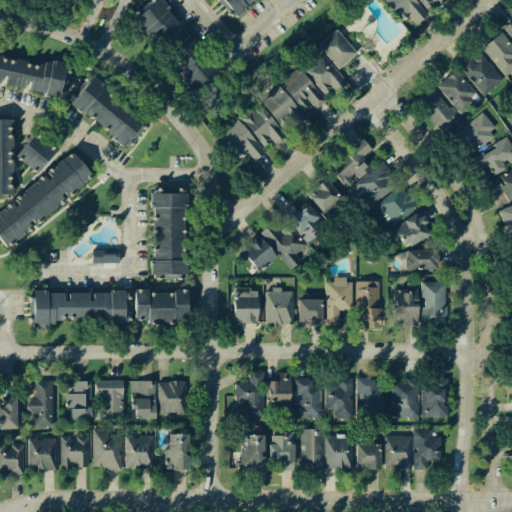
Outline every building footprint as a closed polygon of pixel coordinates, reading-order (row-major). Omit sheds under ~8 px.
[(132,21),(142,29),(143,30),(154,39),(157,35),(191,90),(208,79),(215,70),(210,63),(197,53),(180,26),(176,23),(164,3),(160,0),(151,0),(142,11),(138,14),(132,21)] [(255,0),(217,0),(230,18),(255,0)] [(384,0),(400,21),(410,15),(416,23),(426,16),(414,0),(384,0)] [(418,0),(427,12),(443,0),(418,0)] [(511,38),(511,19),(503,27),(511,38)] [(317,46),(338,68),(356,52),(335,29),(317,46)] [(511,47),(501,32),(481,46),(502,77),(511,69),(511,47)] [(459,66),(480,92),(499,77),(478,51),(459,66)] [(344,84),(323,54),(304,67),(324,97),(344,84)] [(62,97),(67,68),(0,55),(0,84),(1,85),(62,97)] [(324,101),(299,67),(258,98),(278,125),(284,119),(291,128),(305,118),(304,116),(324,101)] [(477,100),(454,71),(436,84),(458,114),(477,100)] [(69,104),(126,148),(146,122),(90,78),(69,104)] [(431,87),(416,100),(444,134),(459,121),(431,87)] [(283,133),(257,104),(240,120),(265,149),(283,133)] [(453,136),(468,155),(471,158),(476,170),(488,165),(492,174),(505,169),(510,164),(511,162),(511,145),(509,139),(507,137),(493,136),(485,116),(481,112),(453,136)] [(0,194),(10,195),(11,119),(0,119),(0,194)] [(214,131),(239,158),(245,152),(253,161),(265,151),(235,119),(228,126),(224,122),(214,131)] [(35,173),(54,150),(34,133),(15,155),(35,173)] [(344,186),(356,175),(358,178),(370,167),(361,157),(371,149),(362,139),(328,168),(344,186)] [(0,210),(0,241),(5,248),(92,177),(71,151),(11,200),(12,201),(0,210)] [(349,190),(366,210),(398,181),(381,162),(349,190)] [(511,168),(495,178),(509,201),(511,198),(511,168)] [(306,194),(321,212),(340,198),(325,179),(306,194)] [(416,207),(402,186),(372,206),(386,227),(416,207)] [(184,193),(151,193),(150,277),(173,277),(173,274),(183,274),(184,193)] [(303,241),(323,228),(307,203),(293,212),(291,208),(284,212),(303,241)] [(511,204),(498,209),(502,223),(511,219),(511,204)] [(430,233),(419,212),(392,226),(404,248),(430,233)] [(270,223),(259,233),(289,269),(301,260),(297,255),(306,246),(287,224),(278,232),(270,223)] [(257,272),(276,258),(260,236),(241,251),(257,272)] [(90,250),(91,263),(118,262),(118,249),(90,250)] [(436,249),(403,250),(404,270),(436,269),(436,249)] [(324,325),(339,325),(338,309),(351,309),(351,279),(332,279),(332,282),(323,282),(324,325)] [(379,281),(355,281),(355,327),(379,327),(379,281)] [(420,282),(421,325),(445,325),(444,281),(420,282)] [(233,324),(256,324),(256,288),(232,289),(233,324)] [(128,293),(90,289),(90,294),(65,292),(65,293),(33,290),(30,325),(52,327),(53,319),(125,325),(128,293)] [(186,292),(147,292),(147,289),(133,289),(133,322),(186,322),(186,292)] [(292,290),(264,289),(263,325),(291,325),(292,290)] [(417,289),(392,289),(392,322),(416,322),(417,289)] [(321,325),(320,296),(296,296),(296,326),(321,325)] [(261,371),(248,371),(248,383),(234,383),(233,400),(238,401),(238,415),(261,416),(261,371)] [(289,410),(289,374),(266,374),(266,410),(289,410)] [(352,378),(338,377),(337,388),(324,387),(324,411),(333,412),(333,417),(351,418),(352,378)] [(355,394),(361,394),(361,404),(356,404),(355,418),(382,418),(383,384),(374,384),(374,378),(355,377),(355,394)] [(294,419),(321,418),(320,385),(312,385),(312,378),(293,378),(294,419)] [(445,378),(431,378),(431,386),(419,386),(420,417),(446,417),(445,378)] [(34,426),(52,426),(51,380),(32,381),(33,394),(26,394),(26,413),(33,413),(34,426)] [(121,380),(93,381),(94,419),(122,418),(121,380)] [(153,380),(129,381),(130,419),(154,418),(153,380)] [(389,417),(417,418),(418,381),(390,380),(389,417)] [(90,381),(72,381),(72,394),(65,394),(65,407),(69,407),(69,418),(89,419),(90,381)] [(183,381),(156,382),(156,415),(184,414),(183,381)] [(16,398),(0,398),(0,428),(16,429),(16,398)] [(351,470),(351,435),(322,435),(322,429),(299,429),(299,469),(351,470)] [(430,429),(411,429),(412,467),(439,467),(438,436),(430,436),(430,429)] [(90,468),(118,469),(119,432),(91,431),(90,468)] [(268,461),(279,461),(278,467),(293,467),(293,432),(283,432),(283,435),(268,435),(268,461)] [(187,470),(188,434),(167,434),(167,448),(163,448),(162,469),(187,470)] [(123,435),(123,468),(151,469),(151,436),(123,435)] [(244,435),(244,449),(239,450),(239,470),(264,470),(263,435),(244,435)] [(87,436),(59,437),(59,470),(72,470),(72,467),(87,467),(87,436)] [(410,436),(383,436),(383,469),(411,468),(410,436)] [(55,471),(54,438),(27,439),(27,471),(55,471)] [(22,445),(0,444),(0,474),(22,474),(22,445)] [(379,469),(378,444),(354,444),(355,470),(379,469)]
